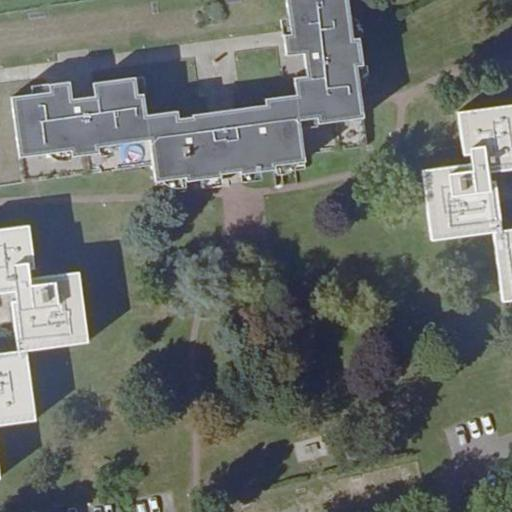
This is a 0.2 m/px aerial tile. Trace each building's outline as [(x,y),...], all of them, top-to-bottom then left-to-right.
[(136,83),(136,67),(92,70),(93,80),(70,81),(68,65),(53,66),(53,75),(31,77),(31,78),(11,80),(17,140),(47,137),(69,136),(69,141),(97,139),(96,131),(119,129),(148,127),(153,177),(163,176),(186,175),(201,173),(222,171),(221,165),(241,164),(242,168),(261,166),(260,162),(276,161),(275,159),(306,156),(303,121),(302,112),(319,111),(319,117),(365,113),(363,83),(361,60),(366,59),(363,31),(356,31),(354,7),(353,0),(292,0),(293,9),(291,10),(293,27),(285,28),(287,49),(306,47),(308,70),(294,71),(296,88),(265,91),(266,98),(177,106),(177,101),(145,103),(143,83),(136,83)] [(366,30),(365,21),(354,7),(356,31),(363,31),(366,30)] [(293,27),(291,10),(283,10),(285,28),(293,27)] [(370,69),(369,59),(366,59),(361,60),(363,83),(370,69)] [(53,75),(53,66),(31,68),(31,77),(53,75)] [(146,83),(146,67),(136,67),(136,83),(143,83),(146,83)] [(511,166),(511,105),(462,111),(467,153),(473,152),(474,161),(424,167),(432,238),(494,231),(502,302),(511,301),(511,227),(502,228),(499,200),(491,201),(489,180),(487,169),(511,166)] [(320,120),(319,117),(319,111),(302,112),(303,121),(320,120)] [(106,140),(119,129),(96,131),(97,139),(97,141),(106,140)] [(69,141),(69,136),(47,137),(59,145),(69,144),(69,141)] [(307,163),(306,156),(275,159),(276,161),(276,166),(307,163)] [(262,174),(261,166),(242,168),(242,175),(262,174)] [(222,178),(222,171),(201,173),(201,180),(222,178)] [(187,183),(186,175),(163,176),(173,183),(187,183)] [(499,200),(497,179),(489,180),(491,201),(499,200)] [(24,216),(0,219),(0,283),(13,282),(14,289),(17,312),(10,314),(14,341),(0,342),(0,414),(31,410),(22,340),(82,332),(72,264),(24,270),(22,258),(29,257),(24,216)] [(17,312),(14,289),(6,290),(10,314),(17,312)] [(370,511),(418,503),(411,466),(303,486),(307,511),(370,511)]
